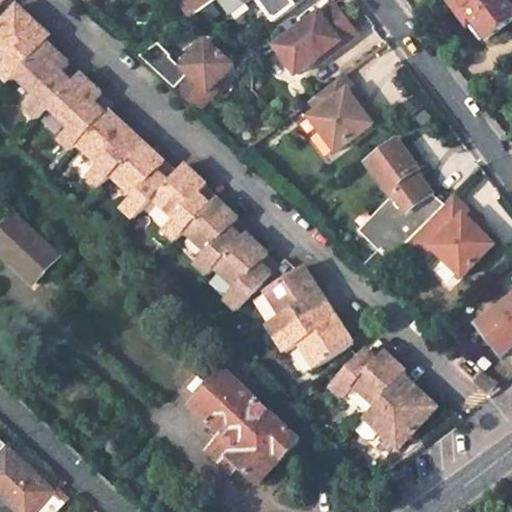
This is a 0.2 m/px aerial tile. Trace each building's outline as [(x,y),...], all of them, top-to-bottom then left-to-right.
[(185,0),(183,2),(194,17),(216,0),(185,0)] [(258,0),(276,23),(298,6),(294,1),(294,0),(258,0)] [(452,0),(452,1),(470,25),(476,20),(489,38),(511,21),(511,3),(509,0),(452,0)] [(358,36),(333,4),(274,48),(296,77),(341,43),(344,47),(358,36)] [(16,78),(43,49),(31,38),(41,27),(18,6),(0,26),(0,54),(8,62),(0,69),(0,77),(9,86),(16,78)] [(46,45),(53,38),(41,27),(31,38),(43,49),(46,45)] [(209,93),(233,67),(206,42),(181,69),(182,70),(181,71),(169,83),(201,113),(215,98),(209,93)] [(16,78),(36,97),(25,109),(38,122),(49,109),(72,85),(60,74),(68,65),(46,45),(43,49),(16,78)] [(169,59),(170,57),(157,45),(141,57),(157,72),(169,59)] [(181,71),(169,59),(157,72),(169,83),(181,71)] [(49,109),(70,128),(58,140),(72,153),(78,147),(103,119),(92,109),(103,96),(81,75),(72,85),(49,109)] [(310,119),(336,153),(373,125),(364,114),(359,107),(364,103),(344,77),(307,105),(315,116),(310,119)] [(511,101),(502,111),(511,120),(511,101)] [(364,114),(369,110),(364,103),(359,107),(364,114)] [(78,147),(98,165),(87,177),(100,190),(111,178),(136,151),(124,139),(130,133),(132,131),(111,111),(103,119),(78,147)] [(124,139),(136,151),(138,150),(142,144),(130,133),(124,139)] [(389,262),(444,206),(418,173),(421,170),(399,140),(368,164),(395,200),(381,213),(396,228),(375,247),(389,262)] [(170,182),(159,172),(164,166),(166,163),(144,143),(142,144),(138,150),(136,151),(111,178),(132,197),(121,209),(134,221),(153,200),(170,182)] [(459,165),(440,183),(454,197),(473,179),(459,165)] [(153,200),(175,219),(164,232),(177,244),(186,233),(211,206),(200,195),(206,188),(208,186),(186,166),(170,182),(153,200)] [(159,172),(170,182),(176,176),(164,166),(159,172)] [(200,195),(211,206),(216,201),(217,199),(206,188),(200,195)] [(462,278),(493,246),(484,238),(477,230),(481,225),(454,198),(407,245),(422,260),(433,249),(462,278)] [(186,233),(206,253),(195,265),(208,277),(216,269),(243,240),(231,229),(237,222),(239,220),(217,199),(216,201),(211,206),(186,233)] [(396,228),(381,213),(361,232),(375,247),(396,228)] [(14,215),(0,230),(0,256),(10,266),(13,263),(35,285),(60,258),(14,215)] [(231,229),(243,240),(246,236),(249,233),(237,222),(231,229)] [(484,238),(489,233),(481,225),(477,230),(484,238)] [(216,269),(237,288),(225,300),(238,313),(272,276),(261,265),(266,259),(268,257),(246,236),(243,240),(216,269)] [(261,265),(272,276),(277,270),(266,259),(261,265)] [(266,292),(282,317),(268,326),(277,341),(319,313),(310,300),(321,293),(305,267),(299,271),(266,292)] [(310,300),(319,313),(329,307),(330,306),(321,293),(310,300)] [(476,323),(504,357),(511,350),(511,300),(500,310),(498,307),(476,323)] [(327,326),(338,319),(330,306),(329,307),(319,313),(327,326)] [(299,344),(315,370),(351,347),(354,345),(338,319),(327,326),(319,313),(277,341),(285,353),(299,344)] [(355,387),(377,407),(407,374),(385,354),(377,362),(365,352),(360,358),(332,387),(344,399),(355,387)] [(407,374),(377,407),(365,420),(399,451),(444,403),(410,371),(407,374)] [(499,385),(484,371),(476,380),(491,393),(499,385)] [(225,374),(193,409),(223,437),(238,451),(230,459),(239,468),(258,486),(299,442),(225,374)] [(223,437),(209,453),(232,475),(239,468),(230,459),(238,451),(223,437)] [(0,441),(0,494),(18,511),(36,511),(54,492),(0,441)] [(54,492),(36,511),(58,511),(66,503),(54,492)]
